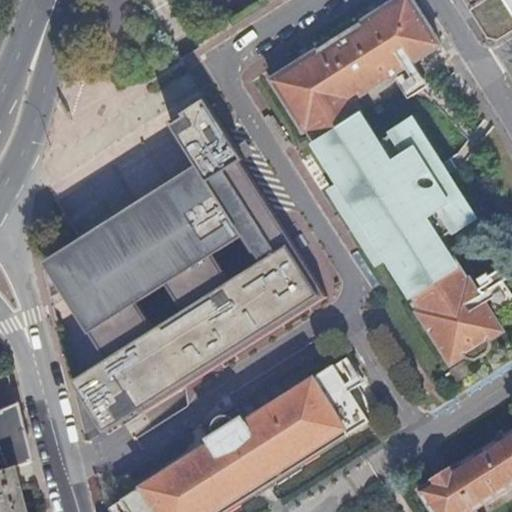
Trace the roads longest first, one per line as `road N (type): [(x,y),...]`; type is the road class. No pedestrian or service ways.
road 1 (residential): [(0,290),(27,336),(75,511)]
road 2 (primary): [(0,189),(23,153),(72,0)]
